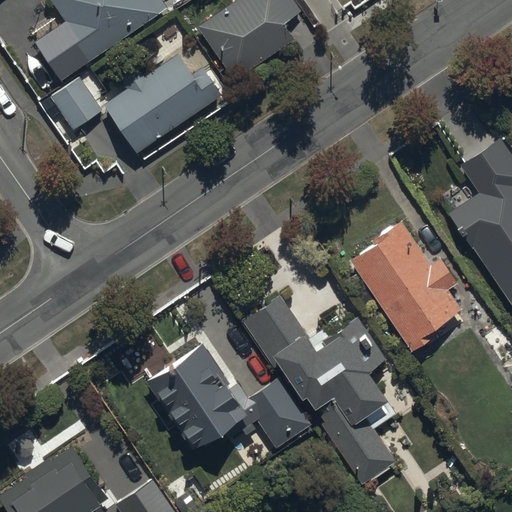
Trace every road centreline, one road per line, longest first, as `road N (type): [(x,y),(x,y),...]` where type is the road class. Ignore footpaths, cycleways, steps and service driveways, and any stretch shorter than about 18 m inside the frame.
road 1 (tertiary): [(85,276),(495,0)]
road 2 (residential): [(0,149),(85,276)]
